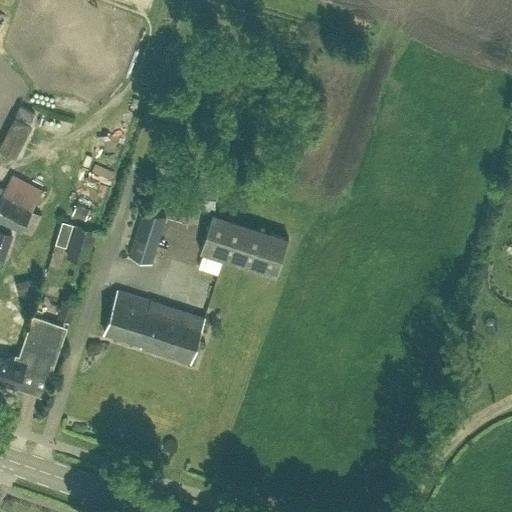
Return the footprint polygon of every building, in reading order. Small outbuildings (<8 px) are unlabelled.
[(0,135),(0,148),(13,154),(32,108),(14,101),(0,135)] [(42,187),(12,173),(4,187),(0,184),(0,220),(30,233),(40,214),(31,210),(42,187)] [(196,196),(215,198),(217,184),(198,182),(196,196)] [(151,263),(166,216),(142,208),(127,255),(151,263)] [(275,275),(288,235),(212,211),(199,250),(275,275)] [(68,241),(73,223),(62,219),(56,237),(68,241)] [(86,262),(96,230),(77,224),(66,256),(86,262)] [(0,229),(0,254),(3,255),(10,233),(0,229)] [(189,362),(204,315),(118,288),(118,287),(104,331),(142,343),(140,347),(189,362)] [(12,361),(0,357),(0,379),(3,379),(17,384),(21,370),(30,366),(47,372),(63,324),(32,314),(19,353),(16,352),(15,353),(14,353),(12,361)]
